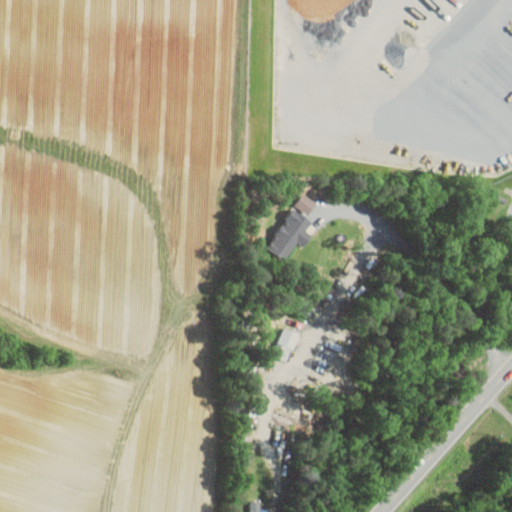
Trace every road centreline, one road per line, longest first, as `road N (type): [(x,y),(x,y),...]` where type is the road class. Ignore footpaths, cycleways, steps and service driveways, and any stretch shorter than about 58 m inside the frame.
road 1 (track): [(119,511),(124,457),(63,383),(0,345)]
road 2 (primary): [(381,511),(511,367)]
